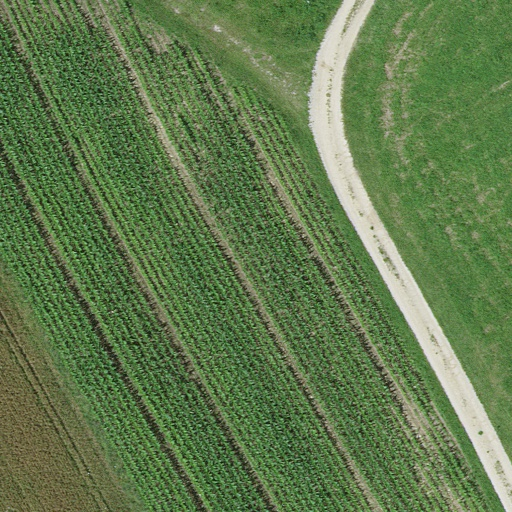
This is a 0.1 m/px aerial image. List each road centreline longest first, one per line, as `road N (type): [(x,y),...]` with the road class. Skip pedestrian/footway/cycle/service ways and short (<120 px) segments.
road 1 (track): [(511,497),(342,178),(329,76),(363,0)]
road 2 (track): [(329,76),(206,0)]
